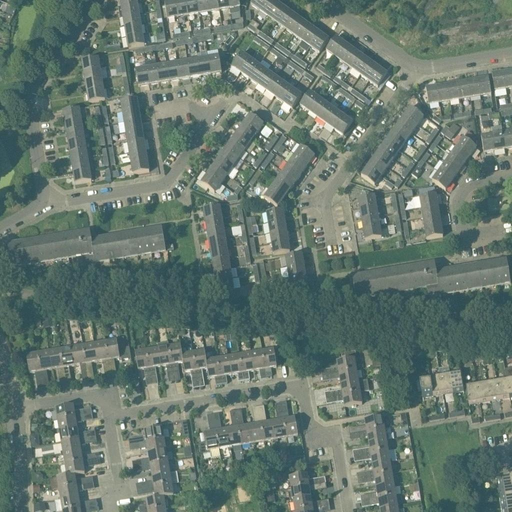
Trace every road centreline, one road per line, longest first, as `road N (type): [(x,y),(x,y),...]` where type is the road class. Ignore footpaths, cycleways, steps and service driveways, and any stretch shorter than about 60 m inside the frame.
road 1 (residential): [(348,511),(340,452),(312,428),(298,389),(109,417)]
road 2 (residential): [(42,200),(30,97),(95,0)]
road 3 (residential): [(331,244),(323,201),(416,68)]
road 4 (residential): [(42,200),(166,183),(210,122)]
road 5 (residential): [(511,176),(470,183),(459,201),(463,235),(504,228)]
